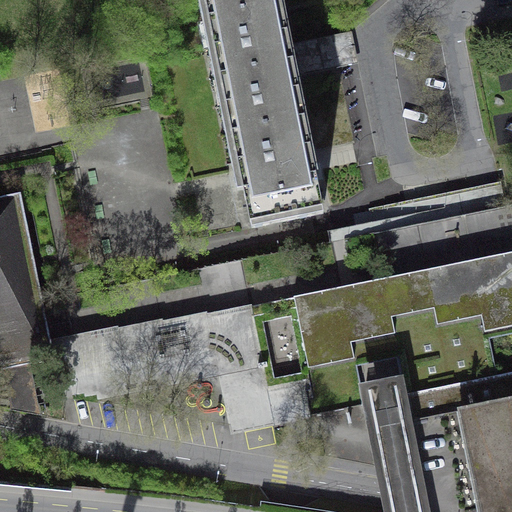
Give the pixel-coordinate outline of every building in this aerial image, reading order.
[(204,0),(220,77),(232,134),(250,223),(323,208),(304,119),(293,62),(280,0),(204,0)] [(201,205),(236,198),(230,170),(194,178),(201,205)] [(470,190),(353,214),(358,236),(475,212),(470,190)] [(19,193),(0,196),(0,367),(2,367),(17,364),(30,361),(53,356),(19,193)] [(407,398),(495,380),(485,331),(511,325),(511,251),(347,286),(291,297),(305,368),(351,359),(347,343),(358,341),(393,333),(402,374),(407,398)] [(17,364),(2,367),(11,411),(42,416),(30,361),(17,364)] [(374,465),(383,511),(429,511),(416,443),(412,427),(407,398),(402,374),(367,381),(357,383),(371,453),(374,465)] [(511,511),(511,376),(495,380),(407,398),(412,427),(416,443),(371,453),(374,465),(491,485),(496,511),(511,511)]
